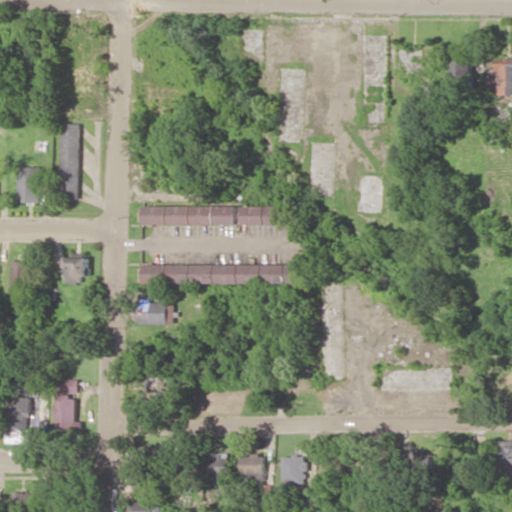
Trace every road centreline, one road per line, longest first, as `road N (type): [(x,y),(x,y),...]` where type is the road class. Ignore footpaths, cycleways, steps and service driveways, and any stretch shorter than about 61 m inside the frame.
road 1 (residential): [(511,6),(0,1)]
road 2 (residential): [(120,3),(105,511)]
road 3 (residential): [(511,424),(107,425)]
